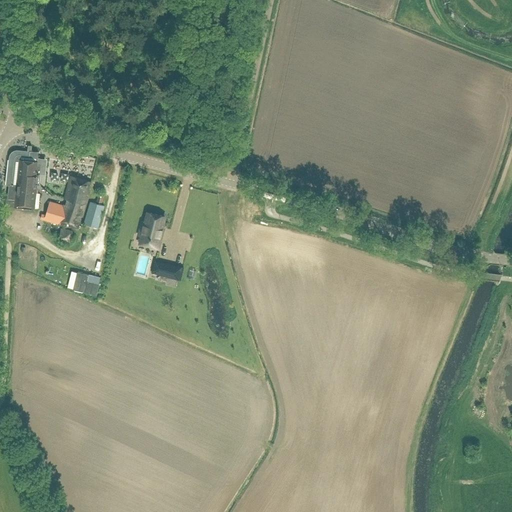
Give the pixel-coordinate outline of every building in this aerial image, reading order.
[(9,158),(8,170),(6,182),(10,185),(9,192),(8,198),(6,198),(6,202),(5,205),(22,207),(39,209),(39,201),(40,193),(38,193),(36,193),(36,189),(37,186),(38,186),(39,181),(39,177),(38,177),(38,175),(38,173),(39,173),(40,173),(40,169),(40,165),(39,165),(37,164),(38,156),(38,152),(35,151),(31,151),(31,148),(31,146),(28,145),(28,148),(28,151),(23,150),(18,150),(17,150),(15,150),(14,151),(13,151),(12,152),(11,153),(10,154),(10,155),(9,156),(9,157),(9,158)] [(71,175),(65,198),(66,199),(64,205),(50,201),(44,220),(58,224),(58,223),(79,229),(89,192),(88,192),(91,181),(71,175)] [(83,224),(99,228),(102,216),(105,205),(90,201),(83,224)] [(161,228),(164,216),(148,212),(145,222),(142,221),(139,235),(142,236),(149,237),(148,239),(149,239),(148,245),(158,248),(162,233),(160,232),(161,228)] [(71,242),(73,231),(62,228),(59,240),(70,243),(71,242)] [(164,276),(167,263),(155,260),(152,273),(164,276)] [(88,275),(77,272),(73,289),(96,295),(98,284),(87,281),(88,275)]
